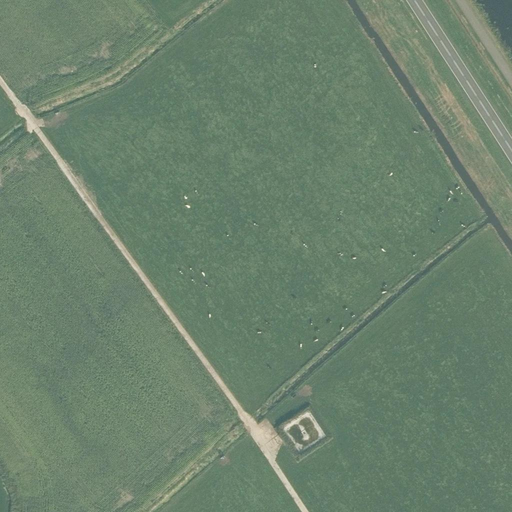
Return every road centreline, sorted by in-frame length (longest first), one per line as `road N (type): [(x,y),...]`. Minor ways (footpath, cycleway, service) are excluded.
road 1 (track): [(0,80),(305,511)]
road 2 (trunk): [(511,151),(414,0)]
